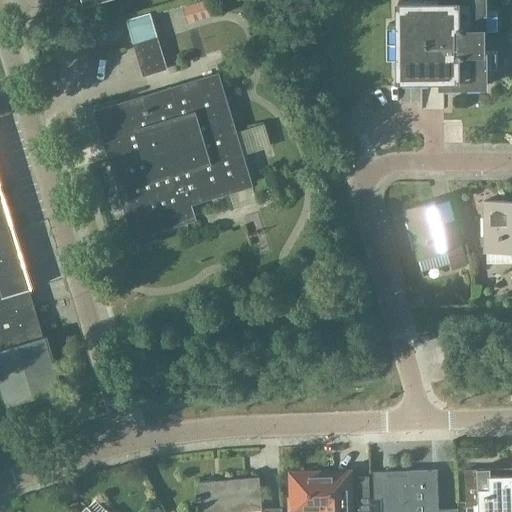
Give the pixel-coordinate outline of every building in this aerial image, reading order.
[(496,67),(496,29),(496,12),(485,12),(485,0),(440,0),(440,1),(398,1),(398,24),(388,24),(388,56),(398,56),(398,79),(431,78),(441,78),(441,86),(486,85),(486,67),(496,67)] [(167,70),(161,52),(157,37),(134,44),(144,76),(167,70)] [(252,186),(225,95),(218,73),(94,110),(124,209),(128,207),(137,237),(195,219),(191,204),(252,186)] [(89,107),(79,108),(81,130),(91,129),(89,107)] [(0,387),(5,405),(21,400),(21,401),(46,393),(46,392),(61,388),(46,335),(43,336),(32,302),(28,303),(24,290),(31,288),(0,184),(0,387)] [(511,201),(483,201),(483,253),(511,253),(511,201)] [(451,269),(466,265),(455,227),(442,230),(434,202),(404,210),(417,260),(447,252),(451,269)] [(511,511),(511,475),(490,476),(490,469),(465,469),(466,507),(467,507),(467,505),(474,505),(473,511),(511,511)] [(449,511),(450,509),(438,509),(436,470),(385,472),(386,503),(381,504),(381,511),(449,511)] [(348,473),(292,475),(293,497),(290,497),(290,511),(307,511),(308,511),(328,511),(369,511),(369,496),(349,497),(348,473)] [(199,511),(232,511),(262,509),(259,476),(197,482),(199,511)]
